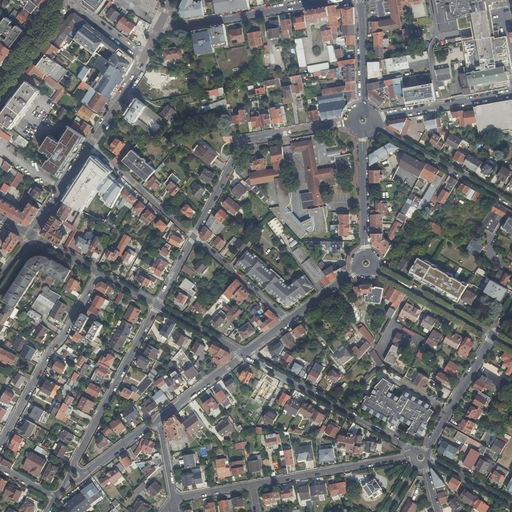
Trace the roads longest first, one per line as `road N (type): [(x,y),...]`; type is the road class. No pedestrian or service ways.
road 1 (residential): [(55,495),(157,305)]
road 2 (residential): [(348,121),(243,140),(193,236)]
road 3 (residential): [(0,444),(98,273)]
road 4 (residential): [(413,452),(244,354)]
road 5 (residential): [(161,24),(326,0)]
road 6 (residential): [(252,484),(412,457)]
road 7 (residential): [(375,127),(511,204)]
road 8 (residential): [(193,236),(88,145)]
road 9 (residential): [(511,93),(377,117)]
road 10 (residential): [(493,335),(375,268)]
road 11 (residential): [(424,449),(493,335)]
road 12 (residential): [(159,417),(55,495)]
road 13 (residential): [(288,320),(193,236)]
